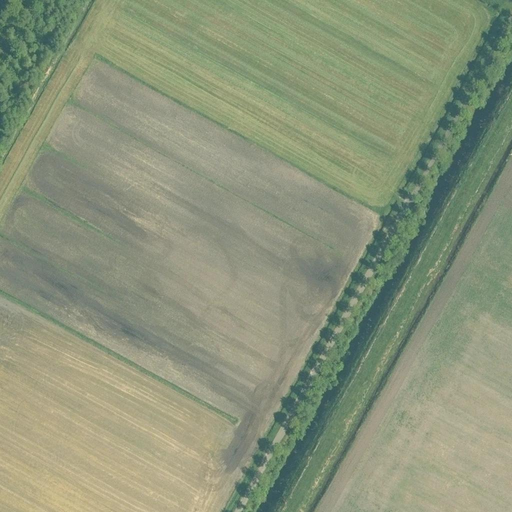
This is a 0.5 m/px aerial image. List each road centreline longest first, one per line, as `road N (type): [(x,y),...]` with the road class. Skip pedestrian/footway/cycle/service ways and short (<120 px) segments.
road 1 (track): [(286,511),(511,103)]
road 2 (unclassified): [(238,511),(414,194)]
